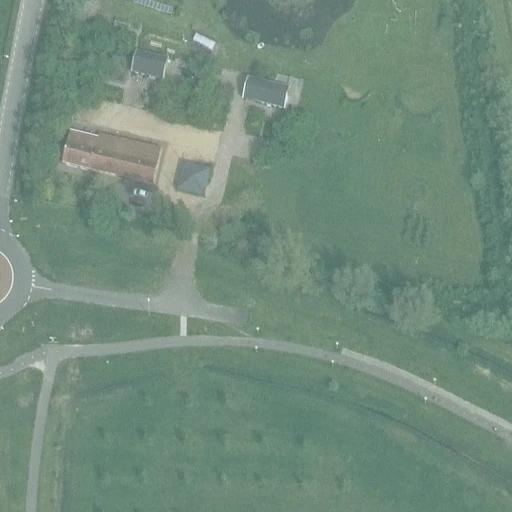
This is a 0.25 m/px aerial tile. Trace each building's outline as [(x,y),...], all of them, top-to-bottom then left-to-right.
[(143,0),(133,47),(303,85),(321,0),(143,0)] [(163,81),(168,61),(136,54),(131,74),(163,81)] [(146,102),(150,87),(112,77),(108,92),(146,102)] [(248,80),(243,101),(284,111),(289,90),(248,80)] [(153,189),(162,154),(97,138),(96,142),(71,136),(64,167),(153,189)] [(209,169),(181,163),(174,191),(203,197),(209,169)]
